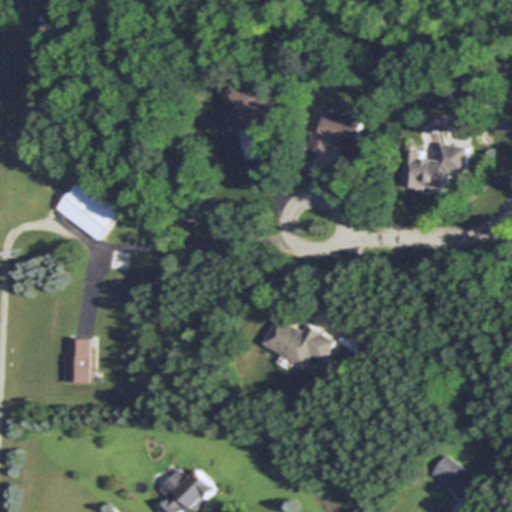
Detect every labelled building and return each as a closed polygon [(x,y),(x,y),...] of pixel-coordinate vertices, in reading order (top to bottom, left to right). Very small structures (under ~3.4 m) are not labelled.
[(335,82),(329,86),(324,80),(330,76),(335,82)] [(232,89),(234,126),(264,125),(265,159),(289,158),(287,125),(283,125),(281,93),(272,93),(272,88),(232,89)] [(329,113),(353,117),(354,114),(369,116),(368,122),(367,122),(363,149),(339,146),(338,150),(316,146),(316,145),(314,145),(317,126),(327,127),(329,113)] [(49,122),(47,138),(41,137),(42,134),(40,134),(42,121),(49,122)] [(473,146),(470,171),(455,169),(454,181),(447,186),(429,184),(429,189),(408,186),(412,148),(426,150),(426,157),(444,159),(446,143),(473,146)] [(108,190),(105,195),(91,186),(90,181),(95,182),(108,190)] [(119,216),(101,239),(60,208),(78,184),(119,216)] [(284,316),(308,331),(314,322),(329,331),(328,332),(340,340),(328,359),(317,352),(309,365),(269,341),(284,316)] [(95,338),(93,381),(69,380),(69,355),(75,355),(75,338),(95,338)] [(490,484),(477,503),(436,472),(449,453),(490,484)] [(183,469),(193,478),(202,469),(221,487),(211,497),(212,498),(199,510),(190,501),(186,506),(189,508),(185,511),(164,511),(162,510),(174,498),(164,488),(165,488),(163,487),(169,481),(170,482),(177,474),(176,474),(181,469),(182,470),(183,469)]
